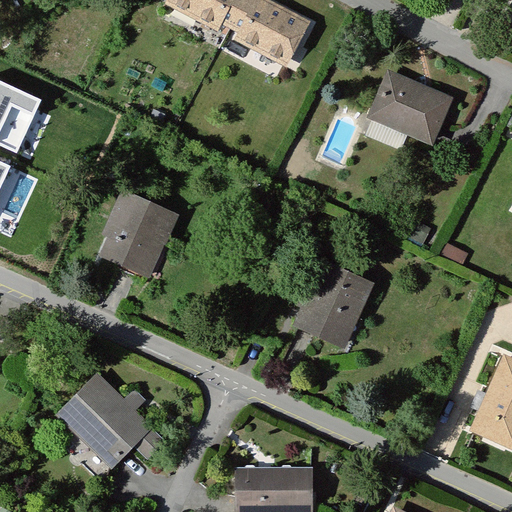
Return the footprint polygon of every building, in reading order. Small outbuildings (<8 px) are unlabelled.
[(315,23),(269,0),(162,0),(159,8),(290,73),(315,23)] [(450,99),(384,71),(365,114),(432,142),(450,99)] [(45,95),(0,74),(0,145),(17,154),(45,95)] [(0,189),(11,166),(0,161),(0,189)] [(176,213),(119,189),(92,252),(150,276),(176,213)] [(372,283),(315,258),(287,321),(344,346),(372,283)] [(511,358),(505,356),(471,431),(511,449),(511,358)] [(163,443),(95,377),(54,418),(109,472),(132,449),(145,461),(163,443)] [(314,511),(314,469),(233,468),(232,511),(314,511)]
